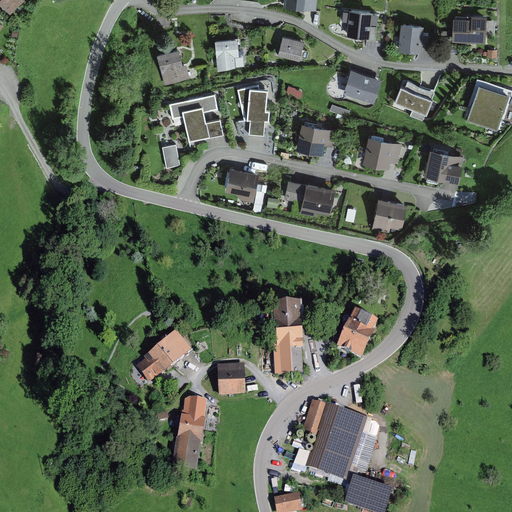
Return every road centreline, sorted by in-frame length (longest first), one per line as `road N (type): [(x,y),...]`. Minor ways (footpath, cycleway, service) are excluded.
road 1 (tertiary): [(265,511),(260,479),(273,423),(300,395),(385,351),(409,320),(411,274),(378,248),(187,206)]
road 2 (residential): [(138,0),(162,12),(272,14),(370,60),(511,70)]
road 3 (residential): [(187,206),(204,161),(219,151),(446,196)]
road 4 (tertiary): [(187,206),(124,189),(86,156),(85,93),(122,0)]
